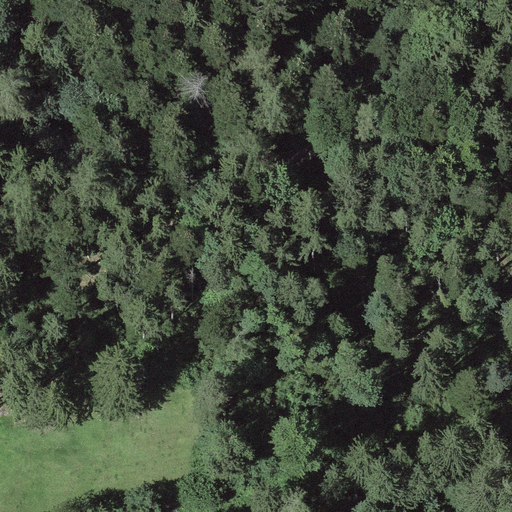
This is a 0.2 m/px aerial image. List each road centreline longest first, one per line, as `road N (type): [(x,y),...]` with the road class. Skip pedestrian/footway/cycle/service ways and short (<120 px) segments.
road 1 (track): [(511,48),(340,150),(0,293)]
road 2 (track): [(222,511),(511,430)]
